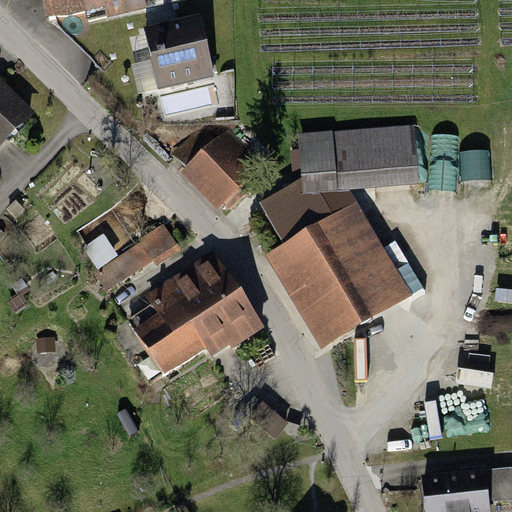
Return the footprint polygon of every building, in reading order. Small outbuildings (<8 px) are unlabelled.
[(104,18),(144,10),(141,0),(39,0),(43,15),(101,2),(104,18)] [(260,16),(267,52),(280,50),(273,14),(260,16)] [(212,78),(200,18),(143,30),(156,90),(212,78)] [(0,152),(37,114),(0,79),(0,152)] [(210,89),(162,99),(166,116),(214,106),(210,89)] [(222,128),(177,175),(219,216),(264,169),(222,128)] [(297,136),(300,193),(418,186),(414,129),(297,136)] [(72,239),(108,295),(176,251),(159,225),(134,240),(116,212),(72,239)] [(320,351),(389,309),(332,216),(263,258),(320,351)] [(209,357),(256,329),(209,253),(142,294),(149,307),(125,321),(160,379),(205,352),(209,357)] [(440,378),(427,383),(435,406),(448,401),(440,378)] [(461,476),(420,478),(422,511),(486,511),(486,509),(484,474),(483,467),(461,469),(461,476)] [(511,472),(484,474),(486,509),(511,506),(511,472)]
